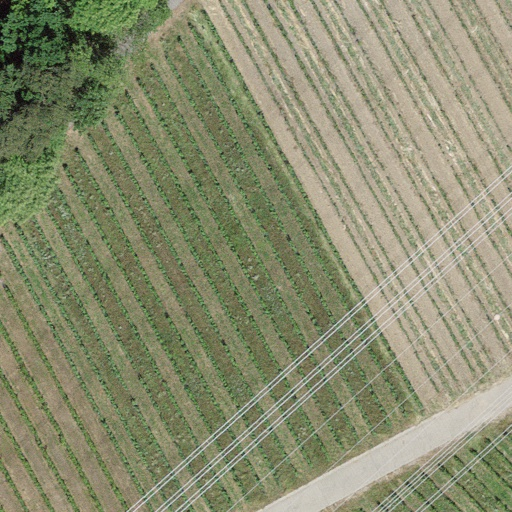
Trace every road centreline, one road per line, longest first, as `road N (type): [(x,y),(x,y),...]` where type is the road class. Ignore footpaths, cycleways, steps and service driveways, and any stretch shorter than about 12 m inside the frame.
road 1 (track): [(161,0),(0,209)]
road 2 (track): [(511,391),(289,511)]
